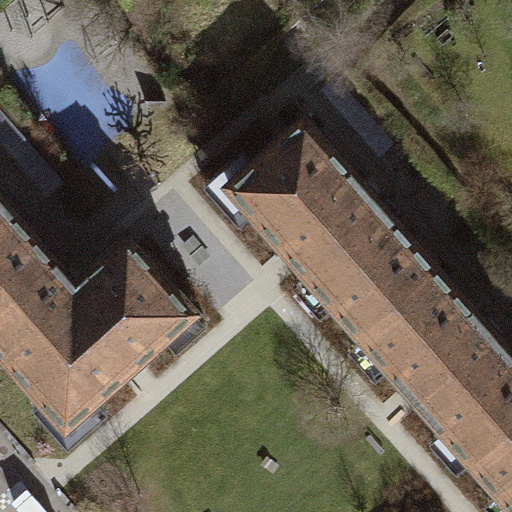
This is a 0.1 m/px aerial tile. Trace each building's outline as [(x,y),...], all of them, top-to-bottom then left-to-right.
[(435,261),(300,111),(227,177),(361,326),(435,261)] [(0,303),(53,257),(0,193),(0,303)] [(72,278),(53,257),(0,303),(0,342),(65,416),(158,334),(192,305),(127,231),(72,278)] [(511,421),(511,347),(435,261),(361,326),(474,455),(511,421)] [(511,421),(474,455),(511,497),(511,421)]
